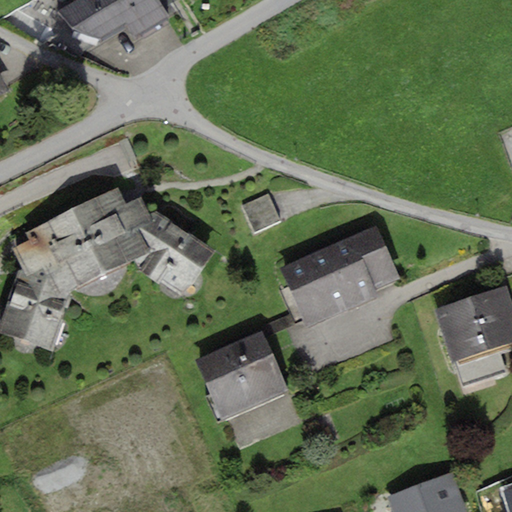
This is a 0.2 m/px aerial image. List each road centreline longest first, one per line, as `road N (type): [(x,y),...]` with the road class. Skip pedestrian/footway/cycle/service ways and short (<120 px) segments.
road 1 (residential): [(511,234),(409,210),(284,167),(138,95)]
road 2 (residential): [(138,95),(282,0)]
road 3 (residential): [(0,176),(138,95)]
road 4 (track): [(138,95),(0,33)]
road 5 (residential): [(511,251),(401,298)]
